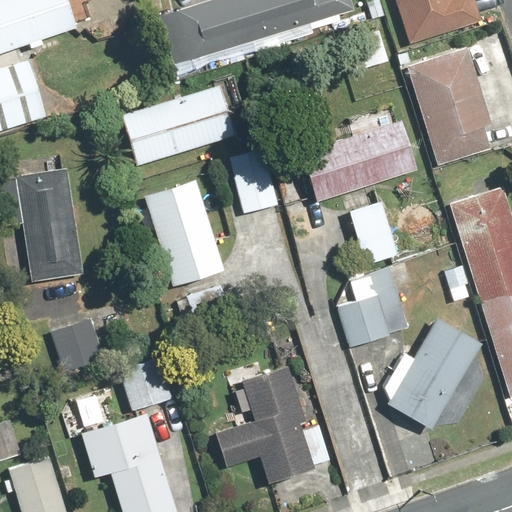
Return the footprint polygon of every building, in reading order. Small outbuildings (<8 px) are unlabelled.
[(62,0),(0,0),(0,51),(72,28),(62,0)] [(201,0),(146,17),(162,70),(349,14),(345,0),(201,0)] [(456,0),(387,0),(401,44),(464,26),(456,0)] [(340,38),(350,71),(386,60),(375,27),(340,38)] [(466,48),(400,67),(430,169),(511,144),(511,116),(506,95),(482,102),(466,48)] [(23,58),(0,65),(0,129),(42,117),(23,58)] [(209,87),(111,115),(127,170),(224,142),(209,87)] [(393,121),(292,151),(308,205),(409,176),(393,121)] [(264,168),(230,179),(242,217),(276,206),(264,168)] [(61,171),(0,181),(0,229),(14,227),(24,288),(79,279),(61,171)] [(192,178),(136,196),(166,292),(222,274),(192,178)] [(511,224),(499,182),(439,200),(500,400),(511,396),(511,224)] [(341,210),(356,270),(395,260),(380,200),(341,210)] [(396,289),(329,308),(342,353),(409,334),(396,289)] [(90,316),(43,331),(58,374),(104,359),(90,316)] [(429,317),(376,406),(423,433),(475,345),(429,317)] [(158,353),(109,368),(123,412),(171,397),(158,353)] [(321,467),(290,365),(232,383),(244,423),(204,435),(214,469),(250,458),(258,486),(321,467)] [(174,511),(144,411),(70,434),(86,486),(104,480),(113,511),(174,511)] [(0,459),(19,454),(9,419),(0,421),(0,459)] [(60,511),(44,459),(1,472),(13,511),(60,511)]
